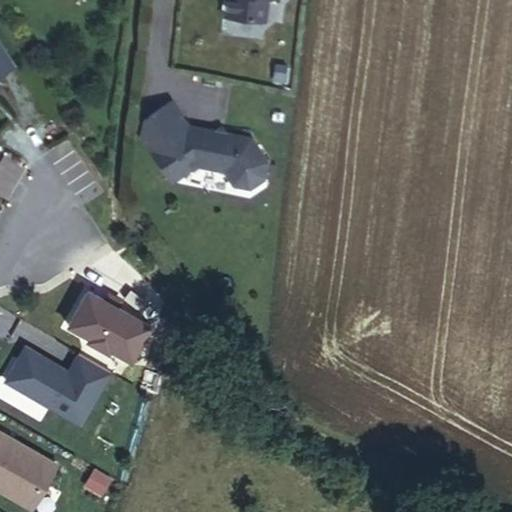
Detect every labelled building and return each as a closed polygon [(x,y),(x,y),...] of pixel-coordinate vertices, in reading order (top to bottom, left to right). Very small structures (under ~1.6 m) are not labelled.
[(226,0),(224,17),(265,20),(266,0),(226,0)] [(0,65),(10,59),(0,44),(0,65)] [(265,164),(249,140),(188,129),(169,102),(131,127),(170,183),(193,168),(221,173),(232,189),(250,189),(263,181),(265,164)] [(81,287),(61,322),(82,334),(80,337),(101,350),(103,346),(124,358),(144,324),(81,287)] [(0,371),(0,380),(72,422),(103,369),(70,350),(60,369),(17,343),(0,371)] [(0,494),(21,507),(47,462),(0,434),(0,494)]
